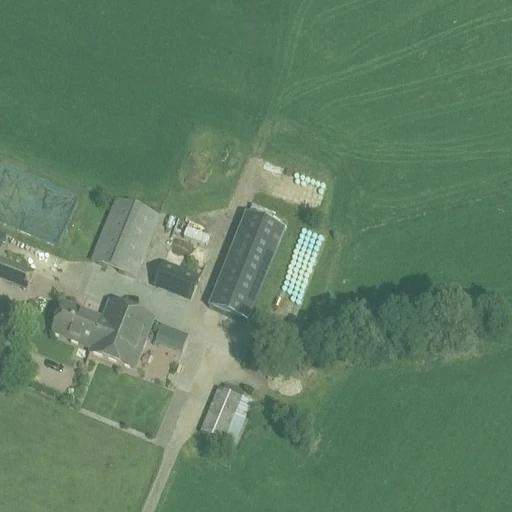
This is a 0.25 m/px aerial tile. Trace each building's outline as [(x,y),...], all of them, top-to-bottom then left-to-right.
[(136,281),(161,218),(116,200),(91,262),(136,281)] [(286,231),(245,214),(212,292),(208,307),(230,315),(247,322),(286,231)] [(35,273),(0,258),(0,280),(28,292),(35,273)] [(165,264),(154,288),(190,303),(200,279),(165,264)] [(110,303),(103,321),(92,349),(90,355),(134,372),(154,321),(110,303)] [(53,334),(92,349),(103,321),(64,306),(53,334)] [(0,346),(8,327),(0,323),(0,346)] [(188,336),(162,326),(155,344),(181,354),(188,336)] [(18,361),(0,354),(0,372),(12,377),(18,361)] [(242,400),(218,389),(200,433),(224,443),(242,400)] [(278,436),(297,453),(313,436),(294,419),(278,436)]
